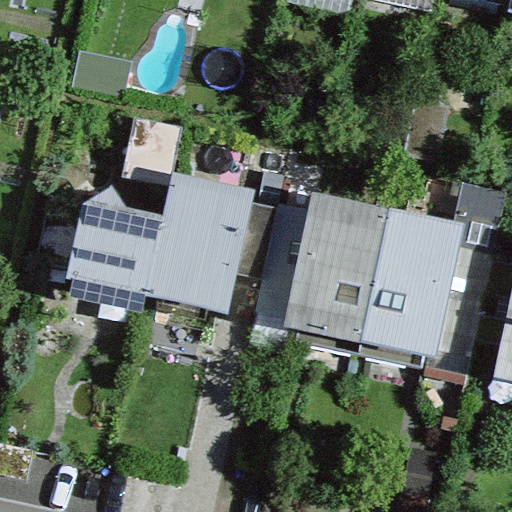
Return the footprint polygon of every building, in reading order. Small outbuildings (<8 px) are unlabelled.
[(76,281),(148,297),(163,230),(122,221),(111,201),(90,214),(75,192),(51,187),(35,261),(78,271),(76,281)] [(148,297),(223,312),(230,275),(247,204),(172,187),(163,230),(148,297)] [(263,283),(279,211),(247,204),(230,275),(263,283)] [(389,222),(316,205),(313,219),(279,211),(263,283),(258,305),(294,314),(291,324),(362,341),(389,222)] [(460,237),(389,222),(362,341),(436,357),(439,344),(473,351),(494,257),(457,249),(460,237)]
